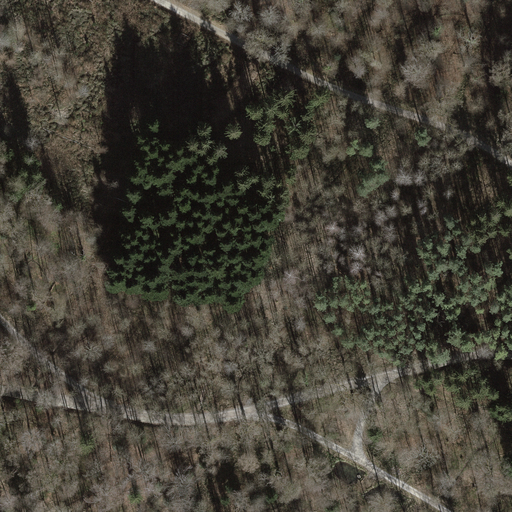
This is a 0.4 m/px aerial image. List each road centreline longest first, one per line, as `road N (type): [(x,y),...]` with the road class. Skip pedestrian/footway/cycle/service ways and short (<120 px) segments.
road 1 (track): [(511,356),(468,354),(238,412),(167,418),(0,390)]
road 2 (track): [(160,0),(335,89),(455,129),(511,163)]
road 3 (track): [(238,412),(367,464),(446,511)]
road 4 (track): [(100,406),(0,313)]
